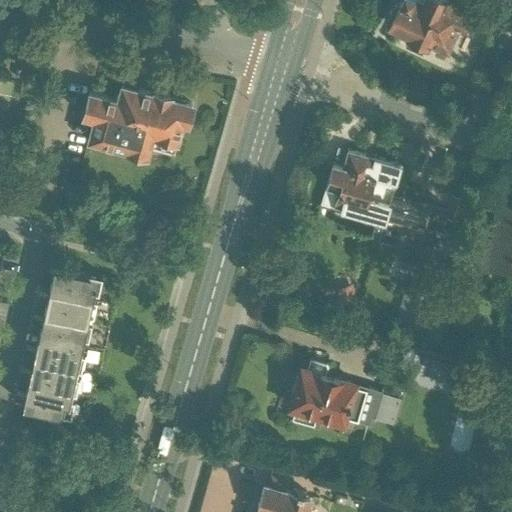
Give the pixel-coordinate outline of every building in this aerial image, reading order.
[(423,0),(422,3),(416,0),(403,0),(402,3),(400,3),(399,5),(393,6),(388,17),(391,24),(390,25),(408,33),(408,35),(410,36),(406,44),(422,52),(426,43),(428,44),(429,43),(448,51),(459,26),(463,29),(471,12),(444,0),(423,0)] [(153,93),(122,84),(117,99),(90,91),(84,113),(94,116),(89,137),(146,153),(149,144),(173,150),(181,120),(187,122),(188,117),(191,116),(193,109),(191,107),(192,103),(169,96),(170,95),(154,91),(153,93)] [(35,121),(39,101),(27,99),(23,119),(35,121)] [(378,240),(383,224),(384,221),(390,202),(389,202),(392,191),(393,191),(401,163),(348,148),(343,165),(333,162),(322,203),(376,218),(371,236),(378,238),(378,240)] [(425,200),(428,191),(415,187),(412,196),(393,191),(392,191),(389,202),(390,202),(384,221),(383,224),(378,240),(397,245),(407,240),(409,231),(423,235),(432,202),(425,200)] [(458,219),(463,198),(452,196),(447,216),(458,219)] [(511,270),(511,258),(511,204),(497,203),(493,242),(481,241),(479,260),(491,262),(490,268),(511,270)] [(455,232),(458,219),(447,216),(444,230),(455,232)] [(442,264),(448,244),(425,238),(420,258),(442,264)] [(48,287),(97,298),(102,275),(54,264),(48,287)] [(268,280),(265,291),(275,294),(278,283),(268,280)] [(358,304),(352,283),(337,287),(342,308),(358,304)] [(406,283),(394,326),(420,333),(432,289),(406,283)] [(92,321),(97,298),(48,287),(43,310),(92,321)] [(86,344),(92,321),(43,310),(38,333),(86,344)] [(425,338),(438,342),(446,319),(433,315),(425,338)] [(81,367),(86,344),(38,333),(33,356),(81,367)] [(401,387),(409,389),(415,370),(427,374),(433,352),(398,341),(385,381),(401,387)] [(76,390),(81,367),(33,356),(28,379),(76,390)] [(314,424),(317,413),(342,420),(344,416),(368,423),(371,415),(374,416),(381,392),(382,390),(354,382),(325,373),(328,362),(310,356),(307,368),(302,366),(291,405),(296,406),(292,417),(314,424)] [(70,414),(71,414),(76,390),(28,379),(22,404),(70,414)] [(382,390),(381,392),(398,397),(401,387),(385,381),(382,390)] [(285,490),(288,482),(271,476),(268,485),(264,484),(257,511),(260,511),(304,511),(307,504),(310,502),(312,498),(306,496),(307,493),(293,489),(292,492),(285,490)]
